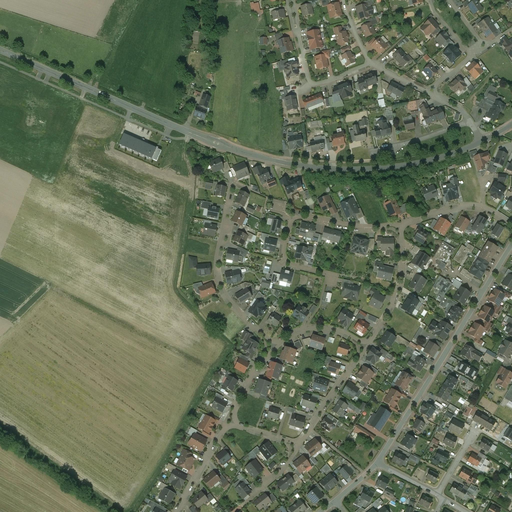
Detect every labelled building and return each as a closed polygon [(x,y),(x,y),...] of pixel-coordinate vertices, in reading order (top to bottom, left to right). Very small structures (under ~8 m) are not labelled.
[(470,4),(467,6),(468,6),(473,15),(481,9),(475,0),(470,4)] [(250,3),(251,10),(254,9),(255,16),(263,14),(262,11),(260,11),(259,4),(253,5),(253,3),(250,3)] [(338,4),(327,6),(329,13),(331,15),(332,14),(333,18),(341,16),(338,4)] [(308,5),(301,7),(303,15),(306,14),(307,16),(312,15),(311,7),(310,5),(308,5)] [(367,7),(366,5),(365,5),(364,5),(363,6),(356,8),(359,20),(365,18),(364,17),(369,16),(373,15),(371,8),(370,8),(370,6),(367,7)] [(279,11),(271,13),(272,13),(273,18),(277,17),(277,20),(284,18),(283,11),(279,11)] [(375,17),(366,21),(368,24),(370,24),(371,26),(377,24),(375,17)] [(480,18),(474,22),(477,27),(478,26),(478,25),(482,22),(480,18)] [(482,22),(478,25),(478,26),(482,31),(492,25),(487,18),(482,22)] [(429,21),(424,25),(424,26),(427,29),(431,33),(437,28),(438,27),(431,19),(429,21)] [(368,24),(361,27),(366,38),(374,34),(371,26),(370,24),(368,24)] [(492,25),(482,31),(486,37),(492,34),(496,31),(492,25)] [(437,28),(431,33),(430,34),(433,37),(440,31),(437,28)] [(498,29),(496,31),(492,34),(495,38),(501,34),(498,29)] [(307,33),(309,42),(320,39),(319,31),(311,32),(307,33)] [(342,33),(335,35),(338,45),(339,45),(339,46),(340,46),(343,46),(343,44),(348,43),(345,32),(342,33)] [(444,32),(436,40),(439,43),(442,45),(449,39),(447,37),(447,36),(444,32)] [(282,34),(274,35),(276,42),(278,42),(278,41),(283,40),(282,34)] [(387,47),(379,38),(375,42),(377,45),(374,48),(379,54),(387,47)] [(283,40),(278,41),(278,42),(281,54),(292,51),(291,47),(290,47),(288,39),(283,40)] [(320,39),(309,42),(310,50),(315,49),(322,48),(320,39)] [(449,39),(442,45),(444,48),(447,46),(451,42),(449,39)] [(449,49),(443,54),(452,63),(461,55),(453,46),(452,46),(449,49)] [(394,49),(388,56),(390,59),(393,57),(393,56),(397,52),(394,49)] [(405,57),(399,50),(397,52),(393,56),(393,57),(402,67),(406,63),(408,65),(412,61),(407,56),(405,57)] [(328,51),(321,52),(322,56),(325,56),(326,59),(330,59),(328,51)] [(343,55),(341,56),(343,61),(341,61),(343,65),(344,64),(346,68),(355,63),(353,60),(355,59),(353,56),(351,56),(350,52),(349,52),(348,51),(343,54),(343,55)] [(426,54),(422,57),(428,63),(431,59),(426,54)] [(322,56),(315,58),(317,69),(319,69),(320,70),(322,69),(322,68),(327,67),(326,59),(325,56),(322,56)] [(480,61),(476,65),(479,69),(480,70),(484,67),(480,61)] [(288,65),(283,66),(284,66),(287,77),(286,78),(298,75),(296,68),(297,68),(296,63),(295,63),(288,65)] [(473,66),(472,64),(466,70),(472,76),(479,69),(476,65),(475,65),(474,66),(473,66)] [(433,68),(429,65),(423,70),(428,75),(430,78),(437,73),(433,68)] [(373,74),(363,78),(363,79),(366,87),(366,86),(371,85),(371,86),(375,84),(374,83),(376,83),(373,74)] [(458,78),(449,86),(450,87),(450,88),(451,90),(452,90),(454,93),(458,89),(461,92),(466,87),(458,78)] [(363,79),(357,81),(359,86),(358,86),(360,91),(362,90),(362,91),(365,89),(367,88),(366,86),(366,87),(363,79)] [(348,83),(333,89),(336,97),(351,92),(348,83)] [(391,83),(387,91),(396,96),(396,97),(399,99),(404,90),(391,83)] [(487,88),(485,93),(484,93),(481,100),(485,102),(487,98),(489,92),(490,93),(491,90),(487,88)] [(490,93),(489,92),(487,98),(494,101),(496,96),(490,93)] [(210,98),(203,95),(199,106),(204,107),(202,110),(207,111),(208,108),(207,108),(210,98)] [(320,95),(303,101),(306,109),(322,102),(320,95)] [(295,97),(285,98),(287,111),(297,110),(295,97)] [(481,99),(477,107),(477,108),(478,108),(481,109),(482,110),(486,102),(485,102),(481,100),(481,99)] [(505,106),(495,101),(492,108),(489,107),(487,112),(489,113),(489,115),(495,118),(496,117),(500,109),(503,111),(505,106)] [(426,105),(419,108),(423,117),(430,113),(428,110),(426,105)] [(202,110),(196,108),(193,116),(204,120),(207,112),(207,111),(202,110)] [(444,118),(439,109),(434,111),(435,111),(434,112),(438,120),(438,121),(444,118)] [(423,117),(425,121),(427,125),(438,120),(434,112),(430,113),(423,117)] [(365,119),(361,119),(362,121),(358,122),(359,127),(366,126),(365,119)] [(412,120),(403,122),(405,131),(414,129),(412,120)] [(379,128),(376,129),(375,128),(374,129),(376,138),(381,137),(381,136),(390,134),(388,126),(386,126),(385,121),(378,123),(379,128)] [(357,126),(352,127),(353,134),(355,141),(355,142),(366,140),(364,132),(358,133),(357,126)] [(294,137),(290,137),(290,138),(287,138),(289,150),(296,148),(293,134),(294,137)] [(301,137),(298,138),(298,136),(294,137),(293,134),(296,148),(302,147),(301,140),(301,137)] [(161,151),(124,135),(119,145),(157,162),(161,151)] [(342,136),(331,138),(332,143),(333,147),(344,145),(342,136)] [(321,140),(310,143),(312,152),(324,149),(323,145),(322,140),(321,140)] [(507,155),(499,152),(494,163),(494,164),(502,167),(507,155)] [(487,153),(474,158),(478,171),(483,169),(482,166),(484,166),(483,165),(486,164),(485,162),(487,161),(486,160),(488,159),(487,158),(489,157),(487,153)] [(219,159),(209,164),(211,169),(213,173),(222,169),(223,168),(222,165),(219,159)] [(227,162),(222,165),(223,168),(222,169),(224,173),(230,170),(227,162)] [(243,163),(238,166),(243,177),(248,175),(243,163)] [(238,166),(232,168),(236,176),(237,179),(243,177),(238,166)] [(266,170),(262,172),(260,168),(259,167),(253,170),(255,175),(257,175),(260,182),(262,185),(265,184),(263,181),(269,178),(266,170)] [(287,178),(281,180),(288,195),(293,192),(292,191),(288,183),(289,183),(287,178)] [(289,183),(288,183),(292,191),(301,187),(298,179),(289,183)] [(274,180),(267,183),(269,188),(276,185),(274,180)] [(452,184),(442,187),(443,190),(445,197),(447,202),(458,199),(456,194),(457,194),(455,188),(454,183),(452,184)] [(505,189),(495,183),(489,193),(492,195),(491,196),(496,199),(497,198),(499,199),(505,189)] [(226,187),(217,186),(215,196),(224,198),(226,187)] [(433,186),(425,190),(426,190),(425,190),(426,191),(426,192),(423,193),(426,201),(436,196),(437,196),(435,190),(433,186)] [(311,198),(308,190),(303,192),(307,200),(311,198)] [(249,196),(240,192),(235,203),(243,207),(249,196)] [(323,198),(324,200),(319,202),(323,211),(328,209),(333,207),(332,205),(328,196),(323,198)] [(350,200),(345,202),(346,204),(341,206),(346,217),(355,213),(355,214),(358,213),(357,210),(353,203),(352,204),(350,200)] [(394,201),(386,205),(391,217),(398,213),(399,213),(398,209),(394,201)] [(333,207),(328,209),(331,215),(337,213),(333,205),(332,205),(333,207)] [(216,208),(212,207),(212,208),(210,208),(208,207),(206,218),(210,218),(210,219),(214,219),(217,220),(219,209),(216,209),(216,208)] [(364,217),(360,209),(357,210),(358,213),(355,214),(358,220),(364,217)] [(246,216),(237,212),(232,222),(240,226),(241,226),(242,224),(246,216)] [(479,217),(473,226),(471,225),(467,231),(471,234),(473,230),(479,234),(487,222),(479,217)] [(468,222),(461,218),(456,226),(460,228),(459,229),(463,232),(464,230),(469,222),(468,222)] [(450,224),(440,219),(434,230),(443,235),(450,224)] [(275,220),(273,220),(272,220),(270,232),(278,234),(281,222),(275,220)] [(211,225),(205,224),(205,225),(204,231),(206,231),(205,235),(214,237),(216,227),(211,225)] [(249,228),(242,224),(241,226),(240,226),(239,228),(246,232),(247,232),(249,228)] [(315,227),(301,224),(298,235),(305,237),(305,239),(305,240),(311,242),(312,239),(313,233),(315,227)] [(503,229),(497,225),(491,234),(497,238),(503,229)] [(460,228),(456,226),(454,230),(454,231),(456,232),(457,232),(461,234),(462,234),(463,232),(459,229),(460,228)] [(340,233),(328,230),(326,240),(338,242),(340,233)] [(425,233),(420,230),(418,232),(417,234),(416,235),(416,236),(414,239),(422,244),(428,235),(425,233)] [(245,235),(238,232),(233,241),(242,246),(244,242),(245,243),(247,239),(248,237),(245,235)] [(256,237),(247,232),(246,232),(245,235),(248,237),(247,239),(255,243),(256,237)] [(319,235),(313,233),(312,239),(311,242),(317,243),(319,235)] [(268,239),(265,239),(265,240),(263,249),(274,252),(277,242),(268,239)] [(363,239),(362,239),(362,240),(356,239),(355,240),(355,241),(354,241),(353,241),(351,251),(351,252),(356,253),(364,255),(365,250),(367,251),(368,247),(368,246),(366,246),(367,241),(366,239),(363,239)] [(374,240),(369,240),(367,241),(366,246),(368,246),(368,247),(374,248),(374,246),(374,240)] [(386,251),(389,241),(389,240),(382,240),(381,240),(381,247),(381,251),(386,251)] [(454,249),(442,242),(433,258),(441,262),(447,252),(451,254),(454,249)] [(496,247),(487,242),(484,248),(482,253),(479,258),(488,264),(492,256),(495,251),(494,251),(496,247)] [(474,248),(468,245),(466,248),(469,250),(468,252),(470,254),(474,248)] [(421,250),(414,246),(411,251),(417,255),(419,252),(419,253),(421,250)] [(466,248),(461,246),(458,252),(459,253),(457,256),(456,255),(453,260),(460,264),(468,252),(469,250),(466,248)] [(308,250),(302,248),(302,250),(297,249),(295,258),(301,260),(308,262),(310,253),(308,253),(308,250)] [(237,252),(228,250),(226,260),(237,262),(238,258),(239,252),(237,252)] [(244,254),(238,251),(237,252),(239,252),(238,258),(245,259),(248,252),(245,251),(244,254)] [(417,255),(412,264),(422,270),(424,268),(424,267),(426,264),(426,263),(429,259),(419,253),(419,252),(417,255)] [(196,259),(188,257),(189,267),(194,267),(194,268),(196,268),(196,266),(197,266),(196,259)] [(488,264),(479,258),(474,266),(484,272),(484,271),(488,264)] [(393,270),(382,267),(383,264),(376,262),(373,272),(378,273),(377,275),(381,276),(381,278),(390,281),(393,270)] [(197,266),(196,266),(196,268),(196,271),(198,271),(199,275),(200,275),(201,276),(204,276),(205,275),(210,274),(209,265),(197,266)] [(484,272),(474,266),(470,274),(474,276),(479,280),(484,272)] [(474,276),(470,274),(467,272),(468,272),(462,269),(460,273),(464,276),(464,277),(471,281),(474,276)] [(419,274),(412,270),(408,276),(413,279),(416,275),(417,276),(419,274)] [(232,272),(225,274),(228,284),(233,283),(232,282),(240,280),(238,271),(232,272)] [(280,281),(291,284),(293,274),(281,271),(280,275),(279,281),(280,281)] [(279,284),(280,281),(279,281),(280,275),(273,273),(271,282),(279,284)] [(417,276),(416,275),(413,279),(408,287),(417,292),(419,288),(421,289),(426,281),(417,276)] [(511,277),(508,275),(507,277),(502,285),(511,291),(511,289),(511,277)] [(448,282),(442,278),(439,276),(432,288),(435,289),(436,287),(442,290),(438,296),(439,296),(439,297),(438,297),(438,298),(437,299),(441,302),(444,297),(452,284),(449,282),(448,282)] [(269,288),(271,282),(265,281),(266,278),(262,277),(260,286),(269,288)] [(201,283),(192,285),(195,291),(199,290),(198,289),(203,287),(201,283)] [(203,287),(198,289),(199,290),(202,298),(215,293),(211,284),(203,287)] [(349,286),(342,284),(341,288),(343,288),(342,295),(345,296),(345,295),(348,296),(347,299),(352,301),(353,298),(357,299),(360,288),(349,286)] [(469,294),(460,288),(458,291),(459,292),(454,299),(463,305),(466,300),(469,294)] [(243,291),(235,296),(240,304),(251,297),(246,289),(243,291)] [(502,294),(495,290),(493,292),(492,292),(491,295),(490,295),(501,301),(504,296),(502,294)] [(263,296),(258,293),(254,299),(256,301),(259,303),(263,296)] [(378,295),(374,294),(373,296),(370,303),(374,305),(373,306),(379,309),(384,299),(378,295)] [(501,301),(490,295),(489,298),(489,299),(488,301),(496,305),(498,306),(501,301)] [(415,300),(409,296),(402,308),(411,314),(418,303),(418,302),(415,300)] [(424,301),(417,296),(415,300),(418,302),(418,303),(421,305),(424,301)] [(457,305),(444,297),(441,302),(438,306),(443,308),(445,308),(447,304),(449,305),(450,304),(455,307),(457,305)] [(259,303),(256,301),(248,312),(256,318),(259,313),(262,315),(266,309),(263,307),(264,306),(259,303)] [(455,307),(450,304),(449,305),(445,311),(449,314),(448,315),(447,316),(448,316),(447,318),(451,321),(454,323),(461,311),(455,307)] [(317,308),(313,305),(309,312),(312,314),(317,308)] [(272,306),(268,312),(271,315),(273,313),(276,309),(272,306)] [(308,314),(298,307),(292,315),(302,322),(308,314)] [(492,311),(484,307),(483,309),(482,308),(481,312),(480,312),(491,318),(494,313),(494,312),(492,311)] [(353,316),(344,310),(338,318),(342,321),(340,324),(345,327),(347,324),(347,325),(350,320),(350,319),(352,317),(353,316)] [(491,318),(480,312),(479,315),(478,318),(486,322),(487,323),(488,323),(491,318)] [(273,313),(271,315),(267,321),(275,327),(281,319),(273,313)] [(365,318),(358,313),(355,319),(359,322),(360,320),(362,322),(365,318)] [(362,322),(360,320),(359,322),(354,328),(363,334),(368,326),(362,322)] [(418,321),(407,338),(414,343),(425,326),(418,321)] [(451,328),(441,322),(439,326),(433,322),(428,329),(434,333),(444,339),(451,328)] [(482,328),(474,324),(473,326),(472,325),(471,328),(470,328),(481,335),(484,330),(484,329),(482,328)] [(275,333),(279,336),(284,330),(280,327),(275,333)] [(481,335),(470,328),(470,329),(469,332),(468,334),(476,339),(477,340),(478,340),(481,335)] [(253,336),(245,332),(240,339),(246,342),(248,339),(250,340),(253,336)] [(395,338),(387,332),(386,333),(387,333),(384,338),(383,338),(380,342),(386,346),(387,344),(390,346),(393,341),(395,338)] [(395,338),(393,341),(405,349),(405,350),(407,347),(409,344),(397,335),(395,338)] [(317,337),(312,336),(311,339),(310,345),(313,346),(312,347),(321,350),(324,340),(320,338),(318,337),(317,337)] [(250,340),(248,339),(246,342),(244,346),(245,347),(243,350),(247,353),(252,355),(258,344),(250,340)] [(299,341),(294,344),(294,345),(297,350),(302,348),(299,341)] [(429,342),(423,352),(432,358),(439,348),(434,345),(429,342)] [(511,345),(507,342),(502,349),(501,348),(498,353),(506,358),(508,359),(511,351),(511,345)] [(349,347),(339,344),(337,353),(342,354),(342,355),(345,356),(345,355),(346,356),(349,347)] [(285,348),(284,352),(282,352),(281,355),(282,355),(280,359),(283,360),(291,363),(293,357),(294,357),(296,351),(295,351),(296,351),(297,350),(294,345),(293,349),(292,349),(289,347),(288,349),(285,348)] [(482,356),(474,351),(474,350),(466,346),(463,351),(462,351),(460,355),(461,355),(460,355),(468,360),(470,356),(478,361),(481,357),(482,356)] [(379,353),(372,348),(367,356),(368,357),(366,360),(372,364),(373,365),(375,362),(376,363),(379,359),(378,358),(380,354),(381,355),(379,353)] [(388,354),(381,349),(379,353),(381,355),(385,358),(384,359),(385,357),(387,354),(388,354)] [(494,358),(486,353),(483,357),(482,356),(481,357),(490,363),(494,358)] [(245,357),(241,355),(238,359),(240,359),(246,363),(248,359),(245,357)] [(425,362),(417,357),(414,362),(411,367),(419,372),(425,362)] [(246,363),(240,359),(235,368),(244,373),(249,364),(246,363)] [(275,364),(270,363),(268,368),(267,371),(268,371),(266,376),(271,378),(277,380),(282,367),(282,366),(275,364)] [(340,366),(330,363),(327,372),(337,375),(340,366)] [(461,363),(457,371),(472,380),(474,377),(475,377),(478,372),(461,363)] [(369,371),(363,367),(360,372),(369,379),(372,374),(373,373),(369,371)] [(501,367),(500,367),(496,374),(498,375),(501,375),(502,375),(505,370),(500,367),(501,367)] [(502,375),(501,378),(500,377),(497,382),(498,382),(497,384),(505,389),(510,380),(510,381),(511,378),(511,376),(511,374),(506,371),(506,370),(502,375)] [(369,379),(360,372),(356,377),(362,381),(366,384),(366,383),(369,379)] [(404,373),(402,372),(399,378),(408,384),(409,383),(409,382),(412,378),(411,377),(404,373)] [(231,378),(228,376),(227,378),(224,385),(227,387),(226,389),(227,390),(227,389),(232,392),(237,382),(231,378)] [(457,381),(449,376),(444,384),(442,387),(451,392),(453,388),(452,387),(453,384),(454,385),(457,381)] [(469,381),(459,376),(458,379),(467,384),(469,381)] [(408,384),(399,378),(395,385),(397,386),(403,390),(404,390),(407,386),(408,384)] [(318,379),(316,379),(315,381),(313,389),(325,393),(328,383),(318,379)] [(262,381),(259,380),(254,393),(261,395),(266,397),(266,396),(270,384),(262,381)] [(354,387),(349,383),(343,392),(353,399),(358,390),(354,387)] [(359,385),(357,383),(354,387),(358,390),(361,392),(364,388),(359,385)] [(511,386),(503,398),(511,403),(511,386)] [(451,392),(442,387),(440,390),(441,390),(436,397),(444,401),(448,396),(451,392)] [(398,394),(391,390),(388,396),(398,402),(398,400),(401,395),(398,394)] [(313,410),(316,400),(318,400),(319,396),(312,394),(311,398),(304,395),(300,408),(305,409),(306,407),(313,410)] [(398,402),(388,396),(384,402),(391,406),(393,408),(396,403),(397,403),(398,402)] [(467,407),(469,403),(460,397),(458,401),(467,407)] [(221,401),(217,398),(215,401),(214,404),(215,405),(214,408),(222,413),(227,404),(221,401)] [(365,398),(359,409),(363,412),(370,401),(365,398)] [(340,401),(333,412),(340,417),(347,406),(340,401)] [(431,407),(427,404),(426,406),(423,405),(421,409),(422,410),(420,413),(423,414),(429,419),(432,414),(435,410),(435,409),(431,407)] [(280,410),(270,407),(267,417),(276,420),(280,410)] [(467,407),(463,415),(467,418),(469,415),(472,410),(467,407)] [(391,414),(380,408),(369,425),(379,432),(391,414)] [(455,412),(448,408),(445,411),(447,412),(452,416),(455,412)] [(486,418),(477,412),(472,420),(481,426),(486,418)] [(304,419),(293,415),(290,425),(296,427),(301,428),(304,419)] [(370,415),(365,423),(369,425),(374,418),(370,415)] [(210,419),(206,416),(202,422),(212,428),(213,426),(215,421),(210,419)] [(331,422),(325,418),(320,425),(322,426),(322,428),(324,429),(325,429),(328,431),(333,424),(333,423),(331,422)] [(495,423),(486,418),(481,426),(490,431),(495,423)] [(418,421),(417,420),(412,428),(419,433),(422,429),(422,428),(424,425),(418,421)] [(460,424),(453,420),(450,426),(448,429),(459,435),(464,426),(463,426),(460,424)] [(212,428),(202,422),(199,428),(203,431),(208,434),(211,429),(212,428)] [(366,430),(358,425),(353,432),(361,437),(364,433),(366,430)] [(197,431),(191,428),(187,434),(193,437),(194,434),(195,435),(197,431)] [(374,439),(364,433),(361,437),(371,443),(374,439)] [(195,435),(194,434),(193,437),(188,445),(201,451),(206,441),(195,435)] [(407,435),(401,445),(408,450),(412,444),(414,445),(416,441),(407,435)] [(456,440),(447,435),(443,443),(452,448),(454,444),(454,445),(456,440)] [(443,443),(434,439),(431,443),(433,444),(439,447),(441,447),(443,443)] [(314,440),(304,448),(311,457),(321,448),(314,440)] [(492,445),(483,440),(479,447),(488,452),(492,445)] [(259,450),(261,452),(264,456),(265,455),(268,459),(276,453),(268,443),(259,450)] [(232,454),(226,447),(223,450),(224,451),(229,456),(232,454)] [(257,447),(252,451),(256,456),(261,452),(259,450),(257,447)] [(191,454),(183,450),(181,454),(182,455),(177,465),(188,471),(194,460),(191,458),(190,458),(189,459),(189,458),(191,454)] [(229,456),(224,451),(220,454),(216,457),(219,461),(219,462),(220,464),(221,464),(222,465),(231,459),(229,456)] [(252,451),(248,454),(253,460),(256,457),(256,456),(252,451)] [(442,453),(439,451),(438,451),(435,458),(435,459),(434,459),(439,461),(444,464),(448,456),(442,453)] [(405,458),(396,453),(391,461),(397,464),(401,466),(405,458)] [(481,459),(471,454),(467,461),(477,467),(481,459)] [(303,457),(298,461),(305,469),(309,466),(310,465),(307,462),(303,457)] [(255,461),(247,467),(250,471),(249,472),(253,478),(262,471),(255,461)] [(298,461),(293,464),(297,469),(300,473),(305,469),(298,461)] [(326,464),(322,468),(326,473),(330,469),(326,464)] [(342,469),(340,467),(337,470),(342,476),(345,480),(353,474),(348,468),(346,466),(344,467),(342,469)] [(471,474),(463,469),(458,476),(467,481),(469,477),(471,474)] [(186,477),(174,471),(169,479),(173,481),(171,485),(179,489),(181,486),(182,486),(186,477)] [(438,476),(429,471),(426,479),(434,483),(438,476)] [(218,478),(213,472),(203,480),(210,488),(219,480),(220,480),(218,478)] [(227,482),(222,475),(218,478),(220,480),(219,480),(223,485),(227,482)] [(290,478),(288,475),(276,485),(282,492),(293,483),(294,484),(297,482),(293,476),(290,478)] [(337,483),(330,475),(320,483),(327,491),(337,483)] [(474,475),(472,479),(469,477),(467,481),(466,482),(469,484),(470,482),(474,484),(478,478),(474,475)] [(248,484),(243,477),(239,481),(242,484),(243,483),(245,486),(248,484)] [(384,479),(380,477),(376,485),(379,486),(385,489),(389,481),(384,479)] [(169,487),(161,483),(158,488),(163,490),(164,489),(168,491),(169,487)] [(242,484),(235,489),(243,499),(251,493),(245,486),(243,483),(242,484)] [(323,491),(317,484),(314,486),(316,488),(320,493),(323,491)] [(466,492),(454,484),(449,492),(462,499),(465,494),(466,492)] [(316,488),(310,492),(312,494),(309,496),(311,500),(310,500),(314,505),(323,497),(320,493),(316,488)] [(474,492),(468,488),(466,492),(465,494),(468,497),(470,494),(472,496),(474,492)] [(168,491),(164,489),(163,490),(161,495),(163,496),(161,500),(169,505),(175,495),(168,491)] [(373,495),(364,490),(360,497),(360,498),(365,500),(369,503),(373,495)] [(394,494),(386,490),(382,496),(390,500),(394,494)] [(202,493),(198,497),(196,496),(195,497),(195,499),(192,501),(197,507),(207,500),(207,499),(205,497),(202,493)] [(214,499),(210,494),(205,497),(207,499),(207,500),(209,503),(214,499)] [(265,494),(253,503),(259,510),(270,501),(265,494)] [(360,497),(359,496),(357,500),(356,500),(353,504),(360,508),(361,508),(365,500),(360,498),(360,497)] [(432,501),(423,496),(419,504),(428,509),(432,501)] [(379,498),(371,504),(375,509),(376,509),(375,508),(379,504),(380,505),(383,503),(379,498)] [(299,501),(289,510),(290,511),(301,511),(305,510),(306,509),(302,504),(299,501)] [(310,508),(305,502),(302,504),(306,509),(305,510),(306,511),(310,508)] [(163,511),(160,510),(162,507),(154,503),(152,507),(155,509),(153,511),(163,511)]
